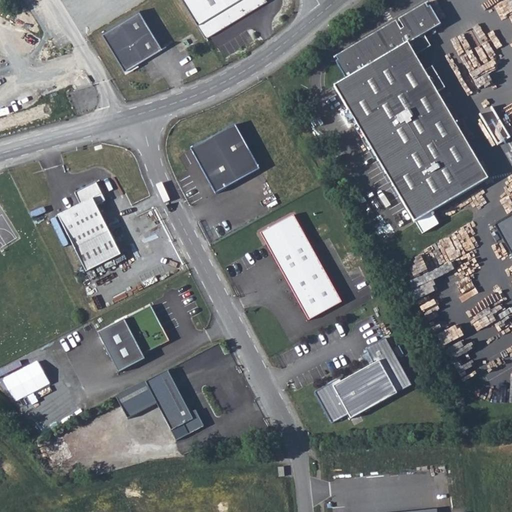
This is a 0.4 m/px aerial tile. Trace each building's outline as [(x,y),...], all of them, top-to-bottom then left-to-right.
[(180,0),(204,40),(266,3),(264,0),(180,0)] [(343,81),(331,88),(412,224),(485,180),(434,94),(439,90),(429,73),(423,77),(412,57),(445,37),(425,3),(394,21),(399,30),(397,31),(391,23),(330,59),(343,81)] [(161,48),(137,9),(99,33),(123,71),(161,48)] [(367,15),(365,11),(357,17),(361,21),(367,15)] [(258,170),(233,125),(188,149),(213,194),(258,170)] [(57,216),(85,272),(120,255),(95,206),(105,201),(95,182),(74,193),(80,204),(57,216)] [(292,215),(259,234),(307,321),(340,303),(292,215)] [(511,216),(495,227),(511,254),(511,216)] [(150,305),(97,333),(118,373),(145,359),(143,355),(169,341),(150,305)] [(326,387),(314,393),(331,425),(348,416),(350,420),(411,387),(384,339),(365,350),(373,365),(341,383),(339,379),(326,387)] [(38,358),(1,378),(15,403),(26,397),(31,406),(38,402),(33,393),(52,383),(38,358)] [(190,413),(167,370),(115,398),(127,420),(155,406),(169,433),(182,426),(188,436),(204,427),(195,410),(190,413)]
